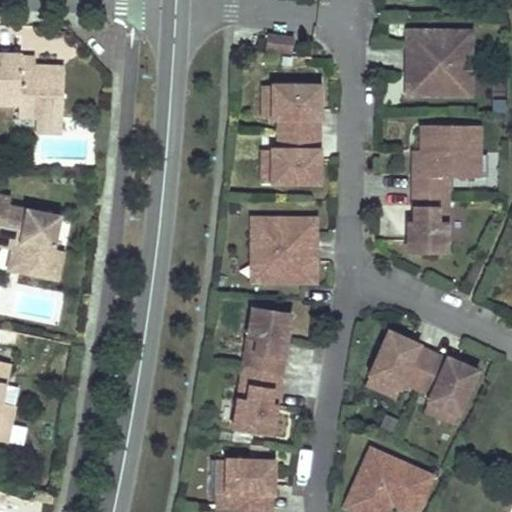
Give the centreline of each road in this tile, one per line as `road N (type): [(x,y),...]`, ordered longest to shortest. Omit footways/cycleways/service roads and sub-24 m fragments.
road 1 (residential): [(176,1),(143,406),(116,511)]
road 2 (residential): [(316,10),(176,1)]
